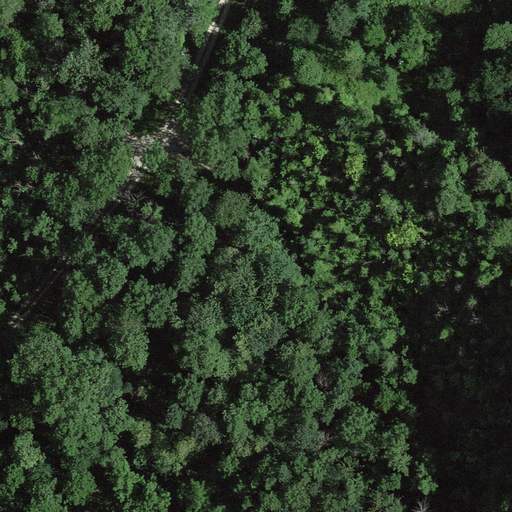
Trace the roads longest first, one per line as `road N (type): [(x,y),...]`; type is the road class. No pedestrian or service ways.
road 1 (track): [(231,0),(143,174),(0,346)]
road 2 (track): [(0,23),(160,140)]
